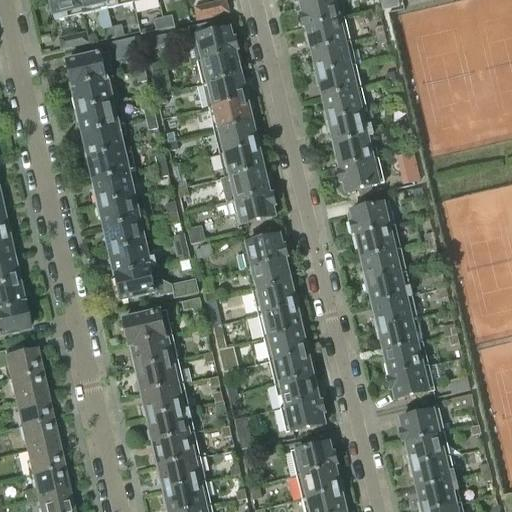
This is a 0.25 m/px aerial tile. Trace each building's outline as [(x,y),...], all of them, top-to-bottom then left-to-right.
[(49,0),(54,23),(82,16),(77,0),(49,0)] [(77,0),(82,16),(107,10),(104,0),(77,0)] [(104,0),(107,10),(131,4),(130,0),(104,0)] [(306,28),(307,30),(340,22),(337,8),(342,7),(340,0),(326,0),(301,6),(303,16),(301,17),(303,28),(306,28)] [(397,0),(380,0),(382,11),(399,8),(397,0)] [(194,9),(197,22),(230,15),(227,1),(194,9)] [(162,19),(164,30),(175,28),(172,17),(162,19)] [(156,32),(164,30),(162,19),(153,21),(156,32)] [(343,36),(340,22),(307,30),(312,53),(351,44),(348,34),(343,36)] [(192,65),(198,64),(197,63),(237,54),(236,53),(240,52),(237,40),(234,41),(231,31),(218,34),(215,25),(191,31),(195,49),(189,51),(192,65)] [(111,29),(114,40),(124,37),(122,26),(111,29)] [(376,39),(385,37),(383,27),(374,29),(376,39)] [(114,40),(111,29),(103,31),(105,42),(114,40)] [(87,33),(58,39),(61,52),(90,45),(87,33)] [(145,44),(147,52),(170,47),(167,36),(151,39),(151,42),(145,44)] [(387,44),(385,37),(376,39),(378,47),(387,44)] [(137,39),(112,44),(116,62),(141,56),(137,39)] [(315,77),(351,68),(348,55),(353,54),(351,44),(312,53),(315,65),(313,67),(315,77)] [(73,88),(114,79),(111,65),(113,65),(110,54),(67,63),(73,88)] [(242,77),(237,54),(197,63),(198,64),(203,86),(242,77)] [(149,64),(151,73),(165,70),(163,61),(149,64)] [(354,82),(351,68),(315,77),(317,87),(320,88),(323,99),(362,91),(360,81),(354,82)] [(148,82),(145,71),(135,74),(138,85),(148,82)] [(385,76),(387,85),(396,83),(394,74),(385,76)] [(245,90),(242,77),(203,86),(208,110),(251,100),(249,90),(245,90)] [(119,103),(114,79),(73,88),(75,100),(73,103),(76,113),(114,104),(114,105),(119,103)] [(398,91),(396,83),(387,85),(389,93),(398,91)] [(155,89),(156,96),(166,94),(164,87),(155,89)] [(355,117),(362,116),(359,101),(364,100),(362,91),(323,99),(326,112),(324,114),(326,123),(355,117)] [(168,104),(166,94),(156,96),(159,106),(168,104)] [(208,110),(214,132),(253,123),(251,113),(254,110),(251,100),(208,110)] [(114,104),(76,113),(78,123),(81,124),(83,136),(125,126),(123,116),(117,118),(114,105),(114,104)] [(146,121),(156,119),(154,109),(144,111),(146,121)] [(366,129),(362,116),(355,117),(326,123),(328,134),(332,134),(335,147),(373,138),(371,127),(366,129)] [(156,119),(146,121),(149,132),(158,130),(156,119)] [(398,132),(407,130),(405,120),(396,122),(398,132)] [(256,135),(253,123),(214,132),(220,156),(263,147),(260,137),(256,135)] [(127,135),(125,126),(83,136),(86,147),(84,150),(86,160),(124,151),(121,137),(127,135)] [(409,137),(407,130),(398,132),(400,140),(409,137)] [(176,141),(175,134),(165,136),(167,143),(176,141)] [(340,170),(374,163),(370,148),(376,147),(373,138),(335,147),(340,170)] [(179,151),(176,141),(167,143),(170,153),(179,151)] [(220,156),(225,179),(264,170),(262,160),(265,157),(263,147),(220,156)] [(124,151),(86,160),(88,170),(91,172),(94,183),(136,173),(134,163),(127,164),(124,151)] [(157,169),(167,166),(164,156),(154,158),(157,169)] [(377,176),(374,163),(340,170),(341,172),(338,173),(341,184),(344,184),(346,194),(385,184),(382,175),(377,176)] [(167,166),(157,169),(159,179),(169,177),(167,166)] [(270,193),(264,170),(225,179),(231,202),(270,193)] [(138,182),(136,173),(94,183),(97,195),(95,197),(97,207),(135,198),(132,184),(138,182)] [(176,182),(178,190),(187,188),(186,180),(176,182)] [(189,198),(187,188),(178,190),(180,200),(189,198)] [(422,190),(413,192),(415,201),(424,199),(422,190)] [(270,193),(231,202),(231,203),(226,204),(230,220),(234,219),(237,228),(276,219),(273,207),(277,207),(274,195),(271,196),(270,193)] [(135,198),(97,207),(99,218),(102,219),(105,230),(147,221),(145,211),(138,213),(135,198)] [(168,216),(177,214),(175,203),(165,205),(168,216)] [(356,237),(389,229),(386,215),(392,214),(389,204),(351,214),(353,224),(350,224),(353,236),(356,235),(356,237)] [(1,215),(0,214),(0,238),(9,237),(6,224),(3,225),(1,215)] [(177,214),(168,216),(170,227),(180,224),(177,214)] [(149,230),(147,221),(105,230),(107,242),(105,244),(108,254),(146,246),(143,231),(149,230)] [(393,243),(389,229),(356,237),(362,260),(400,252),(398,242),(393,243)] [(203,232),(188,236),(191,244),(199,243),(199,244),(205,243),(203,232)] [(426,246),(435,244),(432,234),(423,236),(426,246)] [(9,237),(0,238),(0,262),(12,260),(9,248),(11,247),(9,237)] [(280,238),(241,247),(244,256),(236,258),(240,273),(247,271),(248,270),(286,261),(285,259),(288,259),(285,247),(283,247),(280,238)] [(435,244),(426,246),(428,254),(437,252),(435,244)] [(146,246),(108,254),(110,265),(112,266),(115,276),(114,277),(114,278),(151,269),(151,268),(157,267),(155,259),(149,260),(146,246)] [(201,250),(195,252),(197,261),(213,258),(210,246),(200,248),(201,250)] [(176,253),(178,264),(188,262),(186,251),(176,253)] [(365,285),(401,276),(397,262),(403,261),(400,252),(362,260),(365,272),(362,274),(365,285)] [(0,287),(20,283),(17,271),(14,272),(12,260),(0,262),(0,287)] [(292,285),(286,261),(248,270),(247,271),(253,294),(292,285)] [(204,276),(211,274),(209,267),(202,269),(204,276)] [(119,300),(118,300),(119,303),(155,295),(156,299),(173,295),(174,301),(199,295),(196,281),(171,287),(162,282),(154,284),(151,269),(114,278),(119,300)] [(404,290),(401,276),(365,285),(367,294),(370,295),(373,307),(412,298),(409,288),(404,290)] [(216,303),(214,294),(211,280),(202,282),(207,305),(216,303)] [(435,283),(437,292),(446,290),(444,281),(435,283)] [(20,283),(0,287),(0,313),(23,309),(19,294),(22,293),(20,283)] [(292,285),(253,294),(258,317),(300,308),(297,297),(294,296),(292,285)] [(448,298),(446,290),(437,292),(439,301),(448,298)] [(376,331),(412,323),(408,309),(414,307),(412,298),(373,307),(376,319),(374,322),(376,331)] [(216,303),(207,305),(209,313),(210,318),(213,328),(222,326),(216,303)] [(203,313),(201,304),(192,306),(194,315),(203,313)] [(302,318),(300,308),(258,317),(264,340),(303,331),(300,319),(302,318)] [(23,309),(0,313),(0,337),(28,331),(23,309)] [(173,337),(167,312),(123,322),(128,348),(131,348),(131,347),(173,337)] [(415,336),(412,323),(376,331),(378,341),(382,342),(384,353),(423,344),(420,335),(415,336)] [(213,328),(215,337),(223,335),(222,326),(213,328)] [(448,338),(457,336),(455,328),(446,330),(448,338)] [(207,329),(198,332),(200,341),(209,338),(207,329)] [(303,331),(264,340),(269,363),(311,354),(309,344),(306,344),(303,331)] [(457,336),(448,338),(450,347),(459,345),(457,336)] [(131,347),(131,348),(134,359),(132,361),(134,369),(136,369),(137,371),(179,362),(173,337),(131,347)] [(216,343),(218,351),(227,349),(225,341),(216,343)] [(390,376),(423,369),(420,356),(425,354),(423,344),(384,353),(390,376)] [(218,352),(223,374),(239,370),(234,349),(218,352)] [(5,357),(10,382),(40,376),(34,350),(5,357)] [(204,356),(206,365),(215,363),(212,354),(204,356)] [(314,365),(311,354),(269,363),(275,386),(314,377),(311,366),(314,365)] [(142,393),(142,396),(184,386),(179,362),(137,371),(139,383),(137,385),(139,393),(142,393)] [(426,384),(423,369),(390,376),(391,379),(388,380),(391,392),(393,391),(396,401),(434,392),(432,382),(426,384)] [(46,401),(40,376),(10,382),(16,407),(46,401)] [(314,377),(275,386),(280,410),(320,402),(314,377)] [(209,380),(211,389),(220,387),(218,378),(209,380)] [(449,386),(451,396),(470,391),(468,381),(449,386)] [(190,411),(184,386),(142,396),(145,407),(143,409),(145,417),(148,418),(148,420),(190,411)] [(227,389),(229,397),(237,395),(236,388),(227,389)] [(240,405),(237,395),(229,397),(231,407),(240,405)] [(471,396),(448,402),(450,413),(474,408),(471,396)] [(21,430),(51,424),(46,401),(16,407),(21,430)] [(320,404),(320,402),(280,410),(286,435),(325,426),(323,415),(325,414),(323,403),(320,404)] [(226,411),(224,403),(215,405),(217,414),(226,411)] [(153,442),(154,444),(195,435),(190,411),(148,420),(151,431),(148,433),(150,441),(153,442)] [(407,446),(445,437),(443,426),(437,427),(434,413),(400,420),(403,431),(400,431),(403,443),(406,442),(407,446)] [(234,421),(239,442),(248,440),(250,449),(251,451),(263,448),(262,442),(253,445),(247,423),(253,422),(252,418),(247,420),(246,418),(234,421)] [(57,448),(51,424),(21,430),(27,455),(57,448)] [(232,436),(230,427),(221,429),(223,438),(232,436)] [(470,429),(472,438),(481,435),(479,427),(470,429)] [(201,459),(195,435),(154,444),(159,469),(201,459)] [(407,446),(409,457),(406,460),(409,471),(446,462),(442,446),(447,445),(445,437),(407,446)] [(330,445),(291,455),(297,478),(335,469),(335,466),(337,466),(334,455),(332,456),(330,445)] [(32,478),(62,472),(57,448),(27,455),(32,478)] [(243,459),(245,467),(254,465),(252,457),(243,459)] [(162,482),(165,493),(206,484),(201,459),(159,469),(160,471),(157,473),(159,481),(162,482)] [(446,462),(409,471),(411,478),(415,481),(418,493),(457,484),(454,472),(448,474),(446,462)] [(482,479),(491,477),(488,465),(479,467),(482,479)] [(230,469),(232,478),(241,476),(239,467),(230,469)] [(338,480),(335,469),(297,478),(302,502),(344,492),(341,482),(338,480)] [(68,497),(62,472),(32,478),(38,503),(68,497)] [(194,511),(212,508),(206,484),(165,493),(165,495),(163,497),(165,506),(168,506),(169,511),(194,511)] [(457,484),(418,493),(421,503),(418,506),(419,511),(443,511),(457,509),(453,493),(458,492),(457,484)] [(259,487),(250,489),(252,498),(261,496),(259,487)] [(247,500),(244,491),(236,493),(238,502),(247,500)] [(302,502),(304,511),(345,511),(344,504),(346,502),(344,492),(302,502)] [(71,511),(68,497),(38,503),(40,511),(71,511)]
